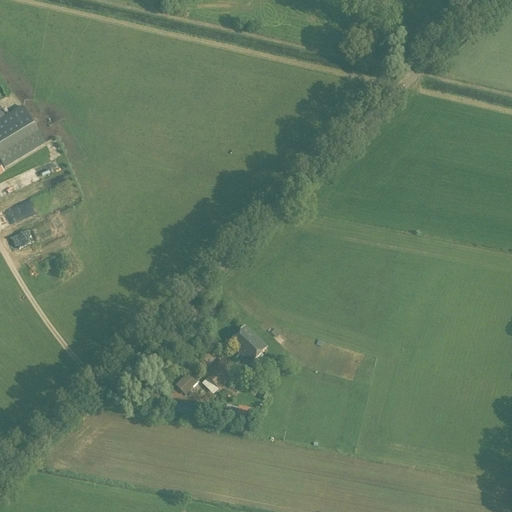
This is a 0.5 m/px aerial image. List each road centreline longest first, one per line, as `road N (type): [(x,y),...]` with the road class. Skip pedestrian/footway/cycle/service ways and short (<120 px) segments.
road 1 (unclassified): [(488,0),(0,480)]
road 2 (unknown): [(0,248),(38,312),(97,384)]
